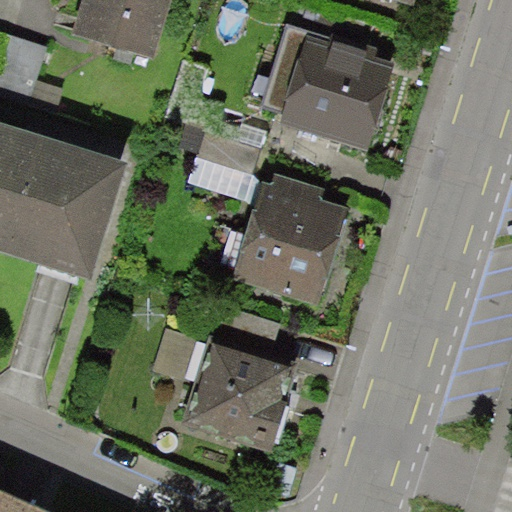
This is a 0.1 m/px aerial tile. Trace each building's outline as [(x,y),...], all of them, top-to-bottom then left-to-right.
[(89,0),(81,30),(157,53),(172,0),(89,0)] [(392,53),(287,20),(259,108),(364,141),(392,53)] [(119,166),(0,126),(0,240),(85,269),(119,166)] [(272,173),(240,270),(310,293),(342,196),(272,173)] [(225,305),(187,416),(265,442),(292,365),(271,358),(282,324),(225,305)] [(65,511),(0,484),(0,511),(65,511)]
